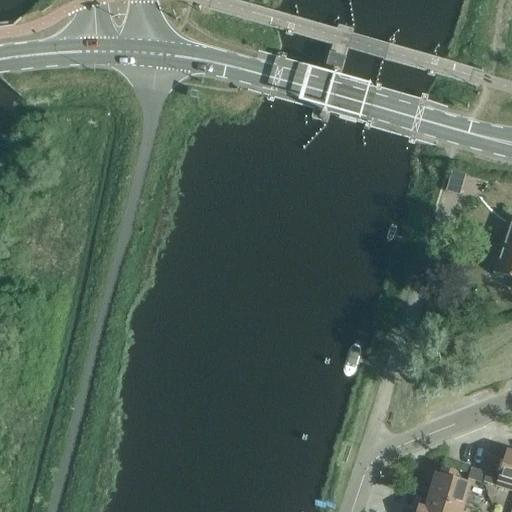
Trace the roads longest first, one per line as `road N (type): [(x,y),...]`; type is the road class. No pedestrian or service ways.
road 1 (unclassified): [(52,511),(136,197),(155,54)]
road 2 (primary): [(442,127),(251,72),(155,54)]
road 3 (residential): [(366,461),(446,214)]
road 4 (residential): [(366,461),(511,402)]
